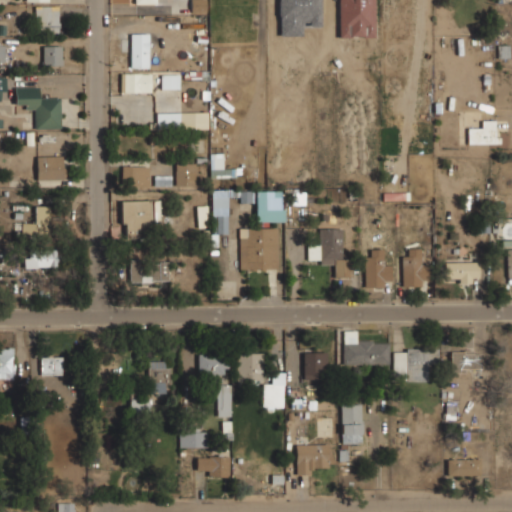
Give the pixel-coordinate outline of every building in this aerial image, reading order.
[(205,0),(190,0),(190,13),(205,13),(205,0)] [(35,5),(35,34),(58,34),(58,5),(35,5)] [(163,30),(163,16),(131,17),(132,30),(163,30)] [(182,20),(182,44),(199,44),(199,20),(182,20)] [(148,67),(148,34),(131,34),(130,67),(148,67)] [(61,65),(61,45),(42,45),(42,65),(61,65)] [(155,52),(155,69),(169,69),(169,52),(155,52)] [(120,93),(151,93),(151,72),(120,72),(120,93)] [(161,89),(178,89),(178,75),(160,75),(161,89)] [(39,87),(14,87),(14,105),(24,105),(24,109),(34,109),(34,129),(59,129),(59,98),(39,98),(39,87)] [(207,111),(156,111),(156,129),(207,129),(207,111)] [(467,144),(500,144),(500,121),(478,121),(478,129),(467,129),(467,144)] [(36,180),(64,180),(64,156),(36,156),(36,180)] [(174,187),(196,187),(196,177),(202,177),(202,163),(174,163),(174,187)] [(148,187),(148,166),(123,166),(123,187),(148,187)] [(171,175),(154,175),(154,189),(171,189),(171,175)] [(283,224),(283,191),(255,191),(255,227),(238,227),(238,270),(277,270),(277,224),(283,224)] [(121,200),(122,240),(151,239),(151,223),(159,223),(159,200),(121,200)] [(34,205),(34,224),(22,224),(22,236),(51,236),(51,205),(34,205)] [(196,227),(208,227),(208,205),(196,205),(196,227)] [(226,215),(211,215),(211,234),(226,234),(226,215)] [(345,228),(317,228),(318,245),(307,245),(307,260),(318,260),(318,266),(333,266),(333,277),(345,277),(345,228)] [(421,248),(401,248),(401,286),(421,286),(421,248)] [(365,287),(389,287),(389,266),(382,266),(382,249),(364,250),(365,287)] [(23,267),(56,267),(56,250),(23,250),(23,267)] [(168,261),(129,261),(129,281),(168,281),(168,261)] [(478,281),(478,261),(445,261),(445,281),(478,281)] [(388,364),(388,342),(356,342),(356,331),(343,331),(343,364),(388,364)] [(15,348),(0,347),(0,379),(14,379),(15,348)] [(393,380),(427,380),(427,361),(436,361),(436,349),(393,350),(393,380)] [(450,372),(481,372),(481,351),(450,351),(450,372)] [(236,381),(262,381),(262,352),(236,352),(236,381)] [(326,352),(302,352),(302,379),(326,379),(326,352)] [(197,375),(225,375),(225,354),(197,354),(197,375)] [(62,357),(40,357),(40,374),(62,374),(62,357)] [(93,360),(93,374),(120,374),(120,360),(93,360)] [(148,392),(169,392),(169,361),(148,361),(148,392)] [(283,374),(272,374),(272,385),(262,385),(262,406),(283,406),(283,374)] [(230,384),(216,384),(216,416),(230,416),(230,384)] [(149,410),(149,400),(131,400),(131,410),(149,410)] [(361,403),(340,403),(340,443),(361,443),(361,403)] [(43,462),(43,417),(20,417),(20,462),(43,462)] [(179,431),(179,447),(206,447),(206,431),(179,431)] [(328,444),(295,444),(295,475),(313,475),(313,465),(328,465),(328,444)] [(207,477),(228,477),(228,455),(207,455),(207,477)] [(480,475),(480,458),(447,458),(447,475),(480,475)] [(77,511),(77,503),(57,503),(57,511),(77,511)]
